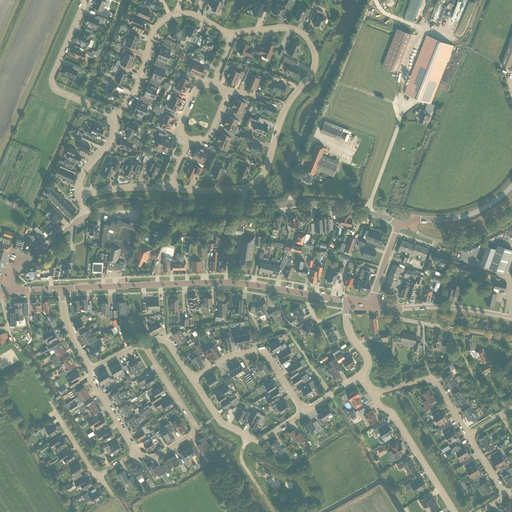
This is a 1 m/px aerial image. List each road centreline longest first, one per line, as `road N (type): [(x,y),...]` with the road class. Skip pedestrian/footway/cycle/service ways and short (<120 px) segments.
road 1 (secondary): [(61,288),(228,282),(346,301)]
road 2 (residential): [(229,34),(288,29),(303,35),(313,57),(266,164),(239,190)]
road 3 (residential): [(112,118),(138,84),(149,39),(165,16),(198,17),(229,34)]
road 4 (residential): [(135,454),(161,454),(198,431),(142,347)]
road 5 (residential): [(112,118),(52,85),(84,0)]
road 6 (residential): [(245,207),(336,207),(397,225)]
road 7 (residential): [(304,412),(263,352),(228,355),(191,379)]
road 8 (residential): [(304,412),(256,441),(219,422),(191,379)]
road 9 (residential): [(373,393),(455,511)]
road 10 (residential): [(467,436),(433,379),(373,393)]
road 11 (secondary): [(397,225),(468,215),(511,184)]
road 12 (residential): [(396,310),(401,319),(511,339)]
